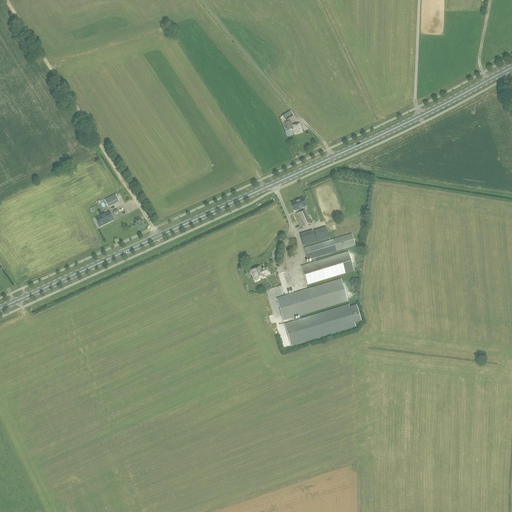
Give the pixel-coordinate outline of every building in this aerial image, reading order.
[(281,114),(284,119),(292,113),(289,108),(281,114)] [(303,132),(300,124),(292,126),(290,122),(285,123),(287,131),(293,129),(294,135),(303,132)] [(119,202),(116,195),(104,200),(108,207),(119,202)] [(299,220),(302,228),(312,223),(309,216),(310,215),(307,209),(302,211),(301,208),(306,206),(303,199),(292,204),(295,211),(299,209),(300,212),(296,214),(299,220)] [(109,212),(96,219),(100,227),(113,220),(109,212)] [(117,218),(111,222),(115,228),(121,224),(117,218)] [(352,234),(333,240),(304,248),(308,260),(313,259),(314,263),(301,267),(307,286),(354,271),(348,252),(316,262),(314,258),(356,246),(352,234)] [(269,273),(267,267),(263,269),(263,270),(261,270),(260,267),(251,271),(256,281),(264,277),(264,276),(269,273)] [(277,299),(283,321),(348,301),(341,279),(277,299)] [(349,305),(285,325),(291,346),(355,327),(354,323),(361,320),(356,306),(350,308),(349,305)]
